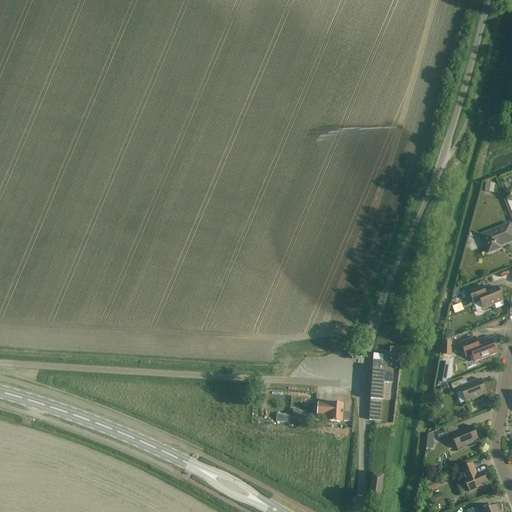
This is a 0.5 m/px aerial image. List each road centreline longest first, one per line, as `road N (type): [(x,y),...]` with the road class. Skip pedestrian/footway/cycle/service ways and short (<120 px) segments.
road 1 (unclassified): [(361,383),(492,0)]
road 2 (unclassified): [(361,383),(0,362)]
road 3 (secondary): [(277,511),(102,425),(0,391)]
road 4 (residential): [(511,492),(493,448),(511,347)]
road 5 (unclassified): [(361,511),(361,383)]
